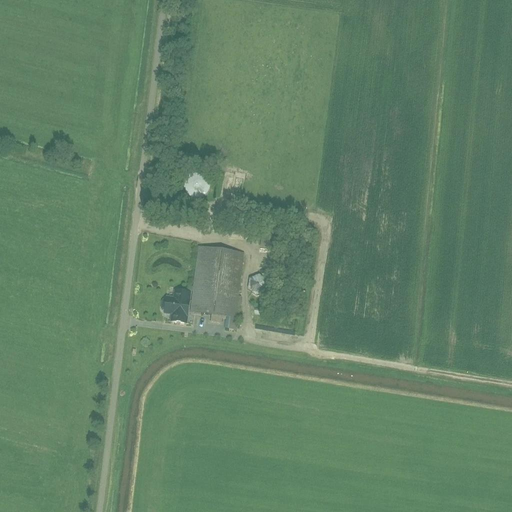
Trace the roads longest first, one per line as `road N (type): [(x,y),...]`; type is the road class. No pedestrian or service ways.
road 1 (unclassified): [(98,511),(163,0)]
road 2 (track): [(304,347),(324,216)]
